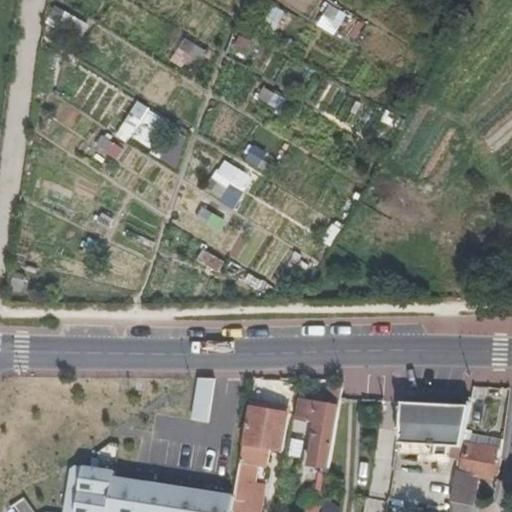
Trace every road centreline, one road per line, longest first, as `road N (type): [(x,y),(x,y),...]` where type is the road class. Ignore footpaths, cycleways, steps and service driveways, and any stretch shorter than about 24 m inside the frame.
road 1 (tertiary): [(511,352),(0,351)]
road 2 (track): [(0,207),(26,0)]
